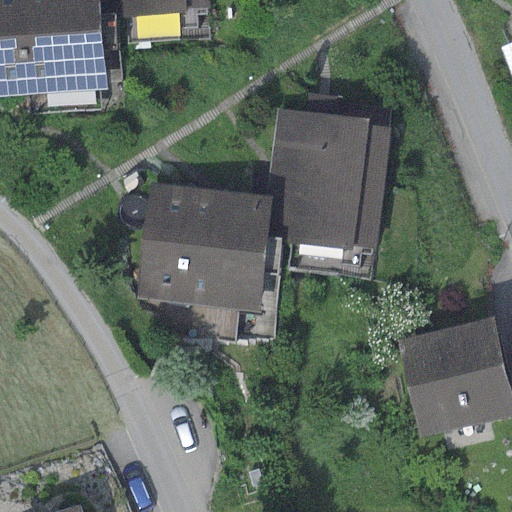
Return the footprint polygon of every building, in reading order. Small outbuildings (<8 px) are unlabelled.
[(0,0),(0,97),(104,91),(100,18),(98,0),(0,0)] [(98,0),(100,18),(184,12),(183,8),(207,6),(206,0),(98,0)] [(511,42),(499,48),(511,81),(511,42)] [(273,110),(265,197),(268,197),(264,242),(352,251),(353,245),(375,248),(387,128),(364,125),(365,119),(273,110)] [(265,197),(147,185),(136,301),(257,313),(264,242),(268,197),(265,197)] [(511,404),(491,319),(395,342),(419,438),(511,415),(511,404)]
